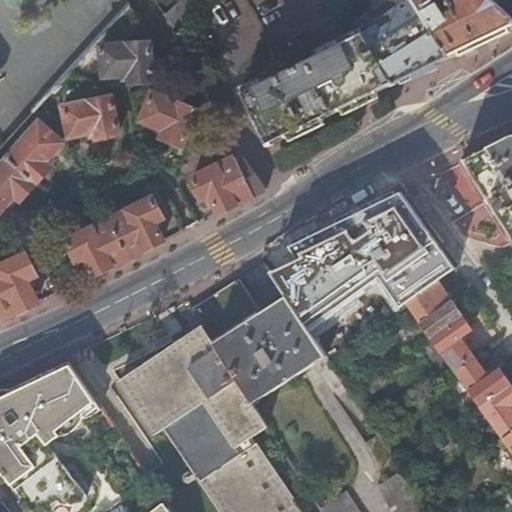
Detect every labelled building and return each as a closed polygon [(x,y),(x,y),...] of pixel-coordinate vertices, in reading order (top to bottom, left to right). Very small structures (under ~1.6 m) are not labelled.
[(440,65),(451,60),(413,0),(390,0),(391,1),(357,22),(397,86),(440,65)] [(459,56),(511,29),(511,21),(489,0),(447,0),(450,3),(447,5),(449,7),(441,11),(436,2),(437,2),(436,0),(413,0),(451,60),(459,56)] [(167,20),(178,35),(195,14),(183,4),(167,20)] [(320,58),(363,37),(361,32),(317,53),(320,58)] [(388,91),(397,86),(366,35),(363,37),(320,58),(263,86),(246,94),(243,95),(269,149),(290,139),(308,130),(325,122),(333,118),(344,112),(378,95),(388,91)] [(143,83),(154,82),(152,45),(103,49),(105,78),(131,77),(131,84),(143,83)] [(246,94),(263,86),(261,80),(243,89),(246,94)] [(185,147),(198,113),(155,95),(144,120),(167,131),(164,138),(174,142),(185,147)] [(380,100),(378,95),(344,112),(346,117),(380,100)] [(108,136),(120,134),(112,98),(65,108),(71,136),(95,132),(96,139),(108,136)] [(327,126),(325,122),(308,130),(290,139),(292,143),(327,126)] [(41,124),(10,160),(38,185),(45,176),(53,168),(47,163),(64,144),(41,124)] [(511,241),(511,138),(509,140),(472,159),(462,164),(495,215),(511,241)] [(255,197),(268,191),(243,157),(194,182),(204,202),(211,198),(220,215),(255,197)] [(38,185),(10,160),(0,170),(0,213),(1,215),(18,196),(23,201),(30,193),(38,185)] [(300,258),(269,271),(289,299),(292,303),(308,327),(378,278),(401,311),(408,306),(413,302),(439,283),(456,271),(399,192),(288,245),(300,258)] [(130,259),(164,242),(156,225),(163,221),(153,201),(111,221),(130,259)] [(130,259),(111,221),(69,242),(79,263),(86,259),(94,276),(130,259)] [(0,267),(0,319),(1,322),(28,309),(38,304),(27,282),(35,277),(25,257),(1,269),(0,267)] [(195,311),(198,315),(205,327),(255,405),(277,391),(302,375),(329,358),(308,327),(292,303),(289,299),(275,308),(263,317),(247,292),(241,282),(195,311)] [(408,306),(432,339),(463,317),(451,299),(439,283),(413,302),(408,306)] [(463,317),(432,339),(455,372),(475,358),(466,346),(462,339),(473,331),(463,317)] [(255,405),(205,327),(187,339),(122,384),(158,437),(166,431),(221,511),(324,511),(255,405)] [(475,358),(455,372),(480,407),(511,385),(501,370),(489,378),(485,372),(475,358)] [(0,397),(0,474),(1,476),(3,474),(24,501),(21,503),(28,511),(66,511),(89,497),(51,446),(102,408),(71,363),(5,395),(0,397)] [(511,385),(480,407),(504,441),(511,435),(511,409),(511,408),(511,407),(511,385)] [(379,491),(393,511),(431,511),(423,500),(406,474),(379,491)] [(358,511),(348,496),(324,511),(358,511)] [(172,511),(165,501),(150,511),(172,511)]
